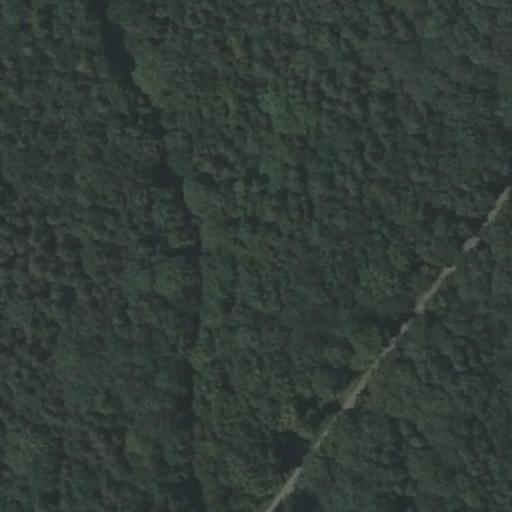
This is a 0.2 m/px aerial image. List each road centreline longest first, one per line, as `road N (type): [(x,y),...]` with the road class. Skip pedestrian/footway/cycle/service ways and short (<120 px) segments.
road 1 (unclassified): [(198,511),(188,478),(184,235),(104,0)]
road 2 (unclassified): [(511,168),(263,511)]
